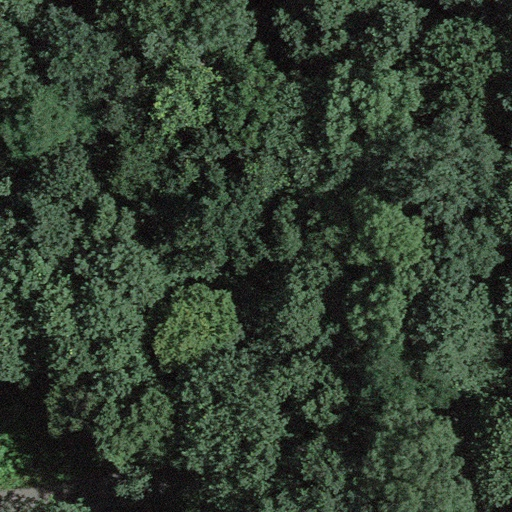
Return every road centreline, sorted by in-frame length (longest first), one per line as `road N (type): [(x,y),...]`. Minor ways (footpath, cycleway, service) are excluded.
road 1 (track): [(0,508),(511,430)]
road 2 (track): [(45,0),(511,142)]
